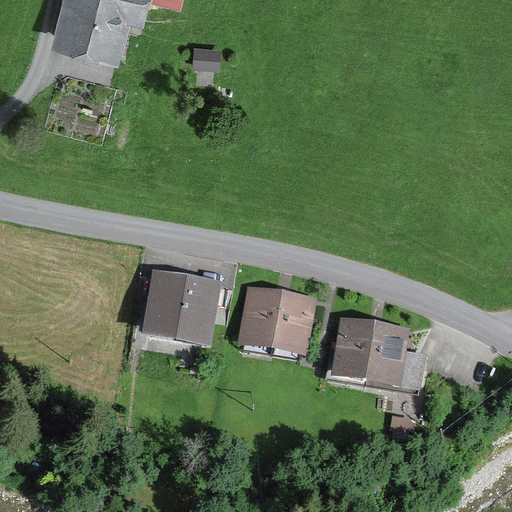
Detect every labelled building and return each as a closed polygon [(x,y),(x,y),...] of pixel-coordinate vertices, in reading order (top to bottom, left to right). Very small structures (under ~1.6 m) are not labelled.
[(75,0),(65,41),(110,53),(121,14),(140,19),(144,0),(75,0)] [(151,0),(151,2),(181,9),(183,0),(151,0)] [(221,53),(194,51),(193,72),(220,74),(221,53)] [(155,280),(149,331),(208,341),(216,289),(155,280)] [(252,297),(245,343),(303,352),(309,306),(252,297)] [(346,329),(340,375),(419,386),(423,361),(399,358),(402,337),(346,329)]
